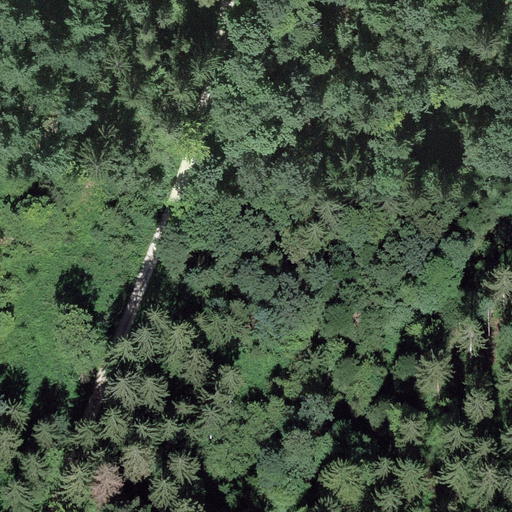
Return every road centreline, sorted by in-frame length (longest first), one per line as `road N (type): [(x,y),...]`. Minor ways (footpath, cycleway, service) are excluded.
road 1 (track): [(56,511),(87,396),(178,171),(217,0)]
road 2 (track): [(356,511),(511,284)]
